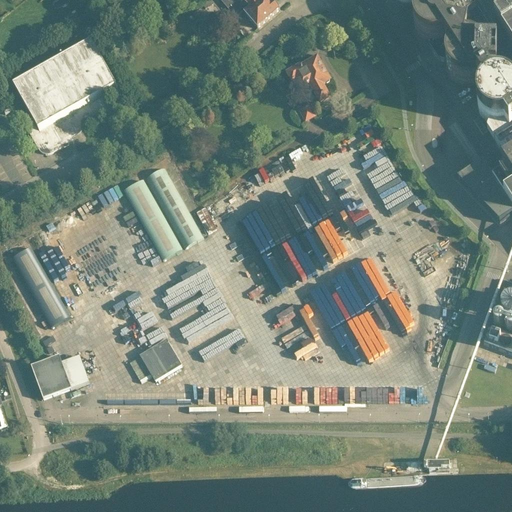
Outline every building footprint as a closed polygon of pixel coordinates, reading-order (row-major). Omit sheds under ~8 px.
[(211,0),(209,0),(203,5),(206,10),(214,5),(211,0)] [(220,0),(236,18),(246,10),(247,12),(245,15),(251,22),(258,30),(280,11),(273,3),(271,4),(267,0),(220,0)] [(394,0),(396,0),(396,1),(397,2),(398,2),(399,3),(400,3),(401,3),(402,4),(403,4),(404,4),(405,4),(407,4),(408,4),(409,4),(410,4),(411,4),(412,4),(413,4),(414,4),(415,3),(419,10),(418,10),(417,11),(417,12),(416,13),(416,14),(415,15),(415,16),(415,17),(415,18),(414,19),(414,20),(414,21),(414,22),(414,23),(414,24),(414,25),(414,26),(414,27),(415,28),(415,29),(415,30),(416,31),(416,32),(417,33),(417,34),(418,35),(418,36),(419,37),(420,37),(421,38),(421,39),(422,39),(423,40),(424,41),(425,41),(426,42),(427,42),(428,43),(429,43),(430,43),(431,43),(431,44),(430,48),(436,57),(439,61),(446,63),(446,64),(446,65),(446,66),(446,67),(447,68),(447,69),(447,70),(447,71),(448,72),(448,73),(449,74),(449,75),(450,76),(450,77),(451,77),(452,78),(452,79),(453,80),(454,80),(455,81),(455,82),(456,82),(457,83),(458,83),(459,84),(460,84),(461,84),(462,85),(463,85),(464,85),(465,85),(466,85),(467,85),(468,85),(469,85),(470,85),(471,85),(472,85),(473,84),(474,84),(475,84),(476,83),(477,83),(478,82),(484,91),(483,92),(482,93),(482,94),(481,95),(480,96),(480,97),(479,98),(479,99),(479,100),(478,101),(478,102),(478,103),(478,104),(478,105),(478,106),(478,107),(478,109),(478,110),(478,111),(479,112),(479,113),(479,114),(480,114),(480,115),(481,116),(481,117),(482,118),(482,119),(483,120),(484,120),(485,121),(485,122),(486,123),(487,123),(488,124),(489,124),(490,125),(491,125),(492,126),(493,126),(494,126),(495,126),(496,127),(502,135),(495,143),(504,158),(511,153),(511,156),(502,163),(507,172),(501,176),(493,181),(494,182),(511,209),(511,18),(495,30),(494,30),(490,24),(474,0),(394,0)] [(137,3),(126,12),(134,20),(144,11),(137,3)] [(244,29),(240,33),(245,38),(249,35),(244,29)] [(24,125),(39,151),(40,152),(41,154),(42,155),(44,155),(46,156),(48,156),(49,156),(51,155),(53,155),(64,148),(75,142),(72,138),(113,116),(103,98),(118,90),(113,81),(90,40),(78,46),(74,39),(24,67),(28,74),(12,83),(23,103),(33,120),(24,125)] [(287,75),(292,83),(298,80),(310,102),(318,98),(321,103),(329,99),(322,86),(326,84),(327,85),(329,83),(330,81),(329,78),(327,78),(320,64),(320,63),(319,61),(316,60),(314,61),(313,63),(302,69),(301,67),(287,75)] [(317,117),(308,101),(297,108),(306,124),(317,117)] [(187,143),(179,149),(183,154),(191,148),(187,143)] [(297,151),(290,154),(299,172),(306,168),(297,151)] [(387,158),(377,163),(380,168),(371,173),(373,178),(392,168),(387,158)] [(165,170),(146,181),(185,251),(204,240),(165,170)] [(143,183),(124,193),(163,263),(182,253),(143,183)] [(32,250),(12,261),(52,331),(71,320),(32,250)] [(367,309),(402,290),(381,252),(346,271),(354,285),(354,288),(337,288),(338,307),(316,308),(327,302),(326,298),(300,312),(284,313),(287,318),(297,322),(292,332),(283,337),(285,341),(314,340),(317,346),(327,340),(315,317),(329,323),(328,313),(335,310),(337,314),(339,310),(341,315),(349,314),(351,319),(364,312),(364,302),(367,309)] [(208,282),(230,274),(226,264),(204,272),(208,282)] [(511,294),(504,292),(484,346),(511,356),(511,294)] [(404,355),(388,321),(402,315),(395,301),(363,315),(368,327),(374,324),(388,353),(396,349),(400,357),(404,355)] [(182,368),(167,342),(140,357),(155,384),(182,368)] [(39,366),(32,368),(43,398),(44,402),(72,391),(62,364),(60,358),(45,363),(39,366)] [(0,430),(8,428),(2,408),(0,401),(0,430)]
